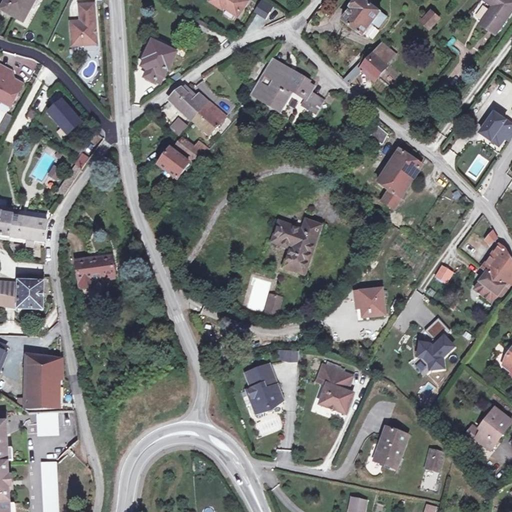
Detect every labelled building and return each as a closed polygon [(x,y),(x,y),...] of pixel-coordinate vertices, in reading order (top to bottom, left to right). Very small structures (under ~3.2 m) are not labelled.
[(0,11),(20,22),(31,0),(3,0),(0,7),(0,11)] [(210,0),(223,7),(224,6),(238,14),(246,0),(210,0)] [(272,2),(268,0),(263,0),(258,10),(265,14),(272,2)] [(383,13),(367,0),(358,0),(353,7),(354,8),(345,20),(364,36),(374,24),(382,14),(383,13)] [(497,33),(511,11),(511,0),(486,0),(495,7),(484,23),(497,33)] [(98,46),(95,6),(80,7),(81,23),(71,24),(73,48),(98,46)] [(442,18),(434,12),(425,23),(433,29),(442,18)] [(374,24),(380,28),(388,18),(382,14),(374,24)] [(211,26),(199,20),(195,27),(207,33),(211,26)] [(156,36),(154,41),(176,52),(178,47),(156,36)] [(169,70),(177,53),(176,52),(154,41),(152,41),(144,57),(146,58),(143,64),(149,68),(145,75),(154,80),(155,79),(161,82),(164,76),(168,69),(169,70)] [(459,55),(464,49),(457,43),(452,48),(459,55)] [(378,80),(391,67),(389,65),(397,56),(385,45),(366,70),(364,72),(371,77),(373,75),(378,80)] [(312,82),(276,61),(254,95),(274,107),(276,103),(285,109),(297,89),(310,97),(309,100),(310,100),(306,106),(319,113),(326,101),(314,93),(317,88),(311,84),(312,82)] [(13,73),(1,66),(0,67),(0,101),(11,107),(23,85),(14,79),(12,83),(8,81),(10,77),(13,73)] [(366,70),(362,67),(345,79),(350,83),(364,72),(366,70)] [(180,73),(171,80),(174,84),(183,77),(180,73)] [(172,100),(194,120),(210,102),(202,95),(196,100),(192,97),(194,95),(187,89),(185,91),(183,89),(173,95),(172,100)] [(61,102),(48,114),(61,128),(64,125),(70,132),(79,123),(61,102)] [(227,118),(210,102),(194,120),(211,135),(227,118)] [(283,112),(285,109),(276,103),(274,107),(283,112)] [(30,110),(27,117),(35,120),(38,113),(30,110)] [(511,121),(499,112),(485,133),(498,142),(499,141),(503,144),(511,131),(511,130),(511,121)] [(1,129),(6,130),(11,116),(6,114),(1,129)] [(46,118),(40,122),(47,132),(53,128),(46,118)] [(180,120),(175,126),(183,133),(188,127),(180,120)] [(64,125),(61,128),(67,134),(70,132),(64,125)] [(175,126),(170,130),(174,134),(178,138),(183,133),(175,126)] [(390,133),(377,126),(371,137),(385,144),(390,133)] [(291,134),(284,130),(281,135),(288,139),(291,134)] [(297,137),(291,134),(288,139),(294,143),(297,137)] [(177,151),(198,165),(205,156),(196,150),(183,142),(177,151)] [(200,144),(196,150),(205,156),(210,151),(200,144)] [(190,164),(170,150),(158,168),(178,181),(190,164)] [(400,150),(391,166),(414,181),(419,173),(425,164),(400,150)] [(61,170),(56,166),(50,176),(55,179),(61,170)] [(405,198),(414,181),(391,166),(380,183),(391,190),(395,192),(388,204),(398,210),(406,199),(405,198)] [(66,196),(79,173),(74,169),(60,192),(66,196)] [(384,202),(388,204),(395,192),(391,190),(384,202)] [(0,205),(0,235),(27,239),(34,240),(44,242),(44,240),(47,222),(13,217),(13,216),(7,215),(8,207),(0,205)] [(326,227),(310,220),(309,224),(321,228),(318,237),(321,238),(326,227)] [(303,275),(318,237),(321,228),(309,224),(308,223),(308,224),(303,237),(296,234),(297,230),(280,224),(273,242),(291,249),(285,265),(294,269),(294,272),(303,275)] [(297,231),(296,234),(303,237),(308,224),(305,223),(302,233),(297,231)] [(492,244),(499,238),(496,235),(494,232),(487,240),(492,244)] [(511,257),(506,249),(501,257),(498,260),(482,281),(482,282),(499,294),(499,295),(510,281),(511,282),(511,257)] [(94,280),(116,275),(112,256),(76,262),(80,288),(94,286),(94,280)] [(452,274),(443,268),(438,276),(447,282),(452,274)] [(43,310),(43,281),(18,281),(18,290),(18,310),(43,310)] [(505,299),(511,289),(511,282),(510,281),(499,295),(505,299)] [(15,283),(0,282),(0,295),(5,297),(13,298),(14,290),(15,283)] [(477,289),(494,302),(499,294),(482,282),(477,289)] [(3,309),(18,310),(18,290),(14,290),(13,298),(5,297),(3,309)] [(364,319),(388,316),(384,291),(362,293),(363,310),(364,319)] [(280,297),(272,294),(263,312),(272,316),(280,297)] [(456,346),(446,336),(453,330),(441,317),(427,331),(438,341),(433,345),(423,343),(421,357),(427,358),(432,363),(433,369),(447,367),(445,357),(456,346)] [(334,332),(333,341),(348,342),(348,333),(334,332)] [(511,345),(506,354),(508,355),(503,363),(511,369),(510,372),(511,373),(511,345)] [(0,369),(9,349),(5,347),(0,358),(0,369)] [(283,362),(296,362),(296,352),(284,352),(283,362)] [(26,356),(25,376),(49,378),(50,359),(26,356)] [(49,378),(25,376),(23,410),(40,408),(44,409),(60,410),(60,380),(63,381),(62,360),(50,359),(49,378)] [(269,366),(261,369),(266,384),(269,383),(271,388),(277,386),(269,366)] [(322,366),(317,382),(326,385),(319,405),(345,414),(353,394),(346,392),(352,377),(322,366)] [(261,369),(245,375),(251,390),(248,391),(251,399),(249,400),(255,415),(270,409),(269,407),(283,401),(277,386),(271,388),(269,383),(266,384),(261,369)] [(491,448),(511,420),(511,418),(495,405),(485,419),(488,421),(476,437),(491,448)] [(58,430),(58,413),(37,413),(38,431),(58,430)] [(479,427),(482,429),(488,421),(485,419),(479,427)] [(0,511),(8,511),(8,489),(5,422),(0,422),(0,511)] [(476,437),(482,429),(479,427),(475,423),(467,433),(475,439),(476,437)] [(408,436),(387,427),(374,460),(396,469),(408,436)] [(444,453),(430,449),(425,467),(439,470),(444,453)] [(57,511),(56,463),(47,464),(48,511),(57,511)] [(435,476),(424,475),(422,488),(434,490),(435,476)] [(363,511),(365,503),(350,501),(348,511),(363,511)] [(436,511),(438,507),(426,503),(423,511),(436,511)]
